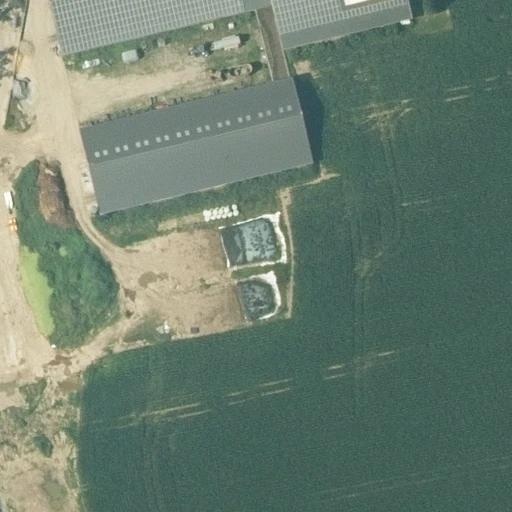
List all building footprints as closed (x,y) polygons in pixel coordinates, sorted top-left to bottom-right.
[(47,0),(62,57),(271,6),(273,6),(271,0),(47,0)] [(271,0),(273,6),(271,6),(282,51),(348,35),(339,0),(271,0)] [(339,0),(348,35),(411,20),(406,0),(339,0)] [(292,87),(80,137),(100,221),(312,171),(292,87)] [(22,334),(0,337),(0,421),(35,416),(33,407),(41,405),(39,393),(32,394),(22,334)]
